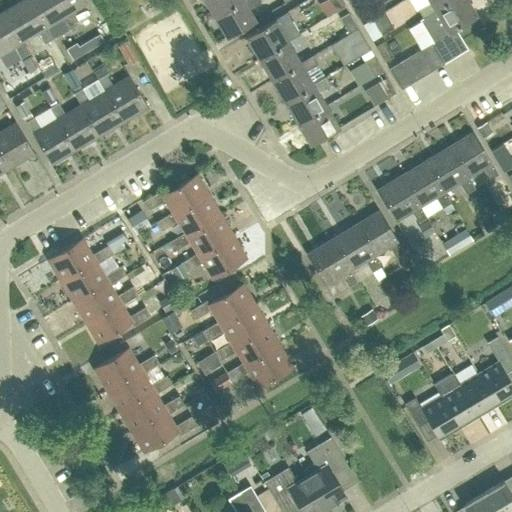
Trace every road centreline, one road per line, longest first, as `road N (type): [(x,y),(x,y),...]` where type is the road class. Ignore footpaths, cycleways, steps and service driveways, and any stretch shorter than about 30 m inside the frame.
road 1 (residential): [(511,63),(303,180),(189,127),(0,235)]
road 2 (residential): [(387,511),(511,439)]
